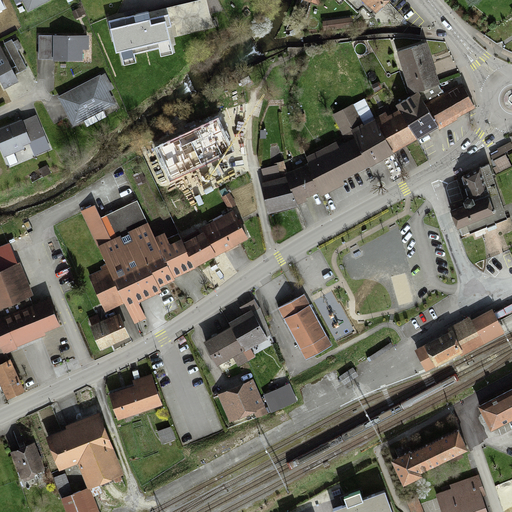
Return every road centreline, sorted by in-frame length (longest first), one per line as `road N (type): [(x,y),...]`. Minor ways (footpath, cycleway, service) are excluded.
road 1 (secondary): [(0,419),(163,338),(429,174)]
road 2 (residential): [(511,284),(476,300),(429,174)]
